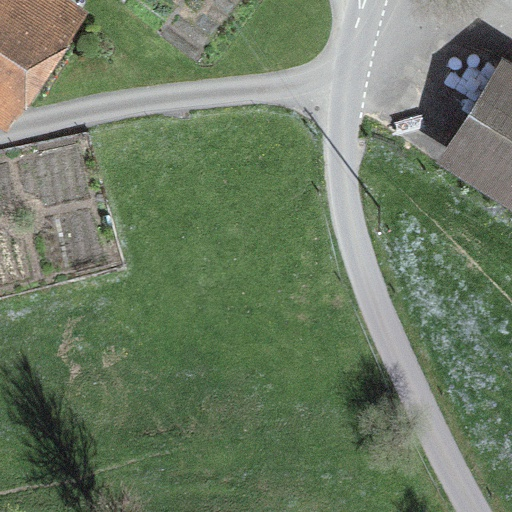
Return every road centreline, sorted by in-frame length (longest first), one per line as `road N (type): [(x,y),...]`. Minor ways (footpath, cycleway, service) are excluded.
road 1 (track): [(364,0),(339,123),(356,251),(438,446),(484,511)]
road 2 (track): [(0,137),(343,84)]
road 3 (track): [(511,22),(491,10),(402,12),(376,0)]
